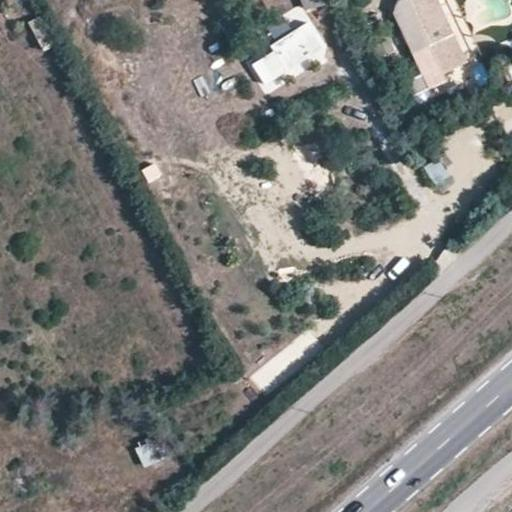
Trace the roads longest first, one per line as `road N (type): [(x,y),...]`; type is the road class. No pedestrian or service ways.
road 1 (unclassified): [(183,511),(511,220)]
road 2 (primary): [(366,511),(511,384)]
